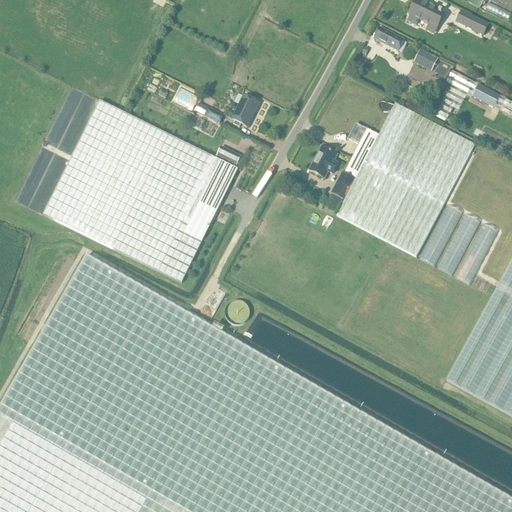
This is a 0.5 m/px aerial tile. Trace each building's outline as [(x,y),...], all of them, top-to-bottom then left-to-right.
[(419,21),(437,30),(445,14),(442,13),(442,12),(440,11),(439,12),(416,0),(409,15),(410,16),(408,22),(416,26),(419,21)] [(465,0),(465,1),(480,9),(482,5),(484,6),(487,0),(465,0)] [(488,4),(486,11),(509,18),(511,11),(488,4)] [(483,36),(488,26),(470,17),(465,27),(483,36)] [(373,40),(397,52),(403,40),(379,28),(373,40)] [(414,63),(431,72),(438,59),(421,50),(414,63)] [(467,95),(511,118),(511,103),(451,71),(445,83),(451,86),(437,114),(447,120),(459,97),(465,100),(467,95)] [(172,101),(192,110),(199,95),(178,87),(172,101)] [(233,125),(239,128),(241,125),(247,128),(258,105),(243,97),(232,121),(235,122),(233,125)] [(181,284),(237,171),(99,101),(43,215),(181,284)] [(195,112),(220,124),(224,116),(210,109),(199,104),(195,112)] [(337,216),(416,257),(475,146),(395,104),(378,136),(367,130),(344,173),(356,179),(337,216)] [(309,172),(324,180),(330,169),(333,171),(337,164),(336,160),(335,160),(337,155),(322,147),(309,172)] [(446,205),(420,260),(436,268),(462,213),(446,205)] [(472,286),(499,226),(468,212),(466,216),(481,222),(455,279),(472,286)] [(462,215),(437,269),(453,277),(479,222),(462,215)] [(0,511),(511,511),(511,500),(86,257),(0,407),(0,511)] [(511,261),(446,381),(511,416),(511,261)]
